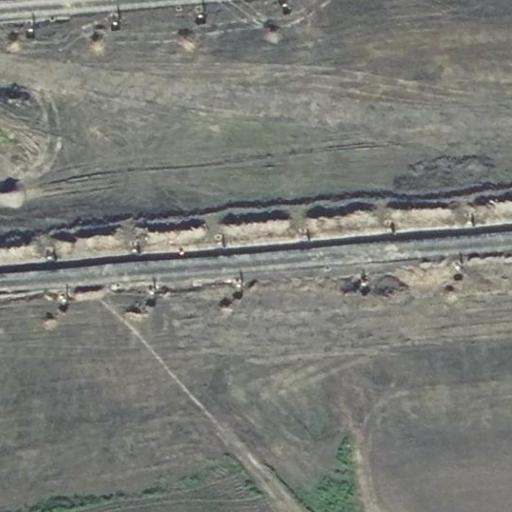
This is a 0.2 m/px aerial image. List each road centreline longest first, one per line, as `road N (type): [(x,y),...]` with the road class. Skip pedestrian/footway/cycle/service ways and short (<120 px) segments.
road 1 (residential): [(0,282),(511,242)]
road 2 (track): [(297,511),(81,279)]
road 3 (residential): [(0,13),(133,0)]
